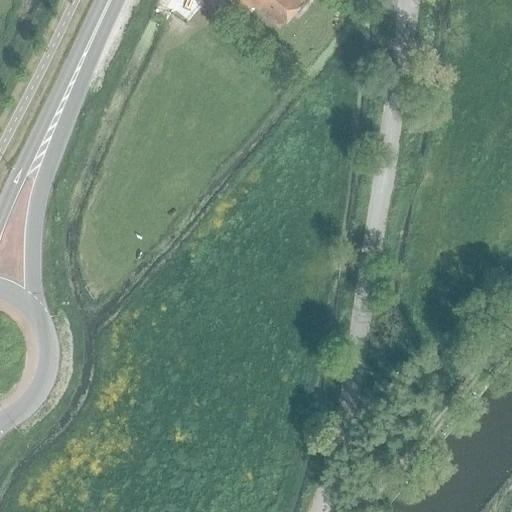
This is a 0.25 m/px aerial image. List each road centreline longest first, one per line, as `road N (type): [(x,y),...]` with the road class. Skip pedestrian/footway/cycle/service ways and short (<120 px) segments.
road 1 (residential): [(321,511),(409,0)]
road 2 (primary): [(28,305),(32,226),(61,106)]
road 3 (primary): [(0,420),(33,397),(47,367),(45,334),(28,305)]
road 4 (primary): [(61,106),(0,215)]
